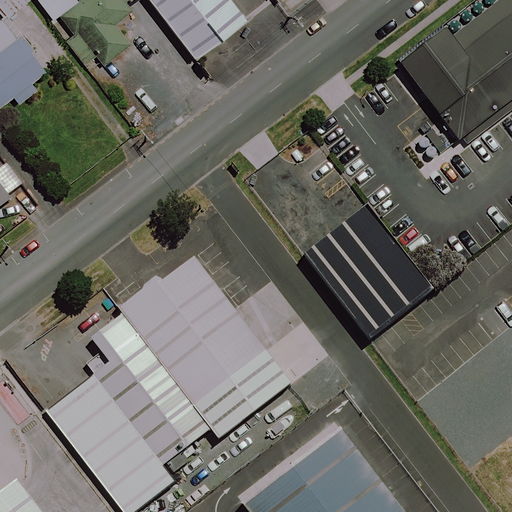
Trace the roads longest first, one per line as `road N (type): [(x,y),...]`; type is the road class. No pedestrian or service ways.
road 1 (unclassified): [(388,0),(0,300)]
road 2 (unknown): [(0,404),(87,511)]
